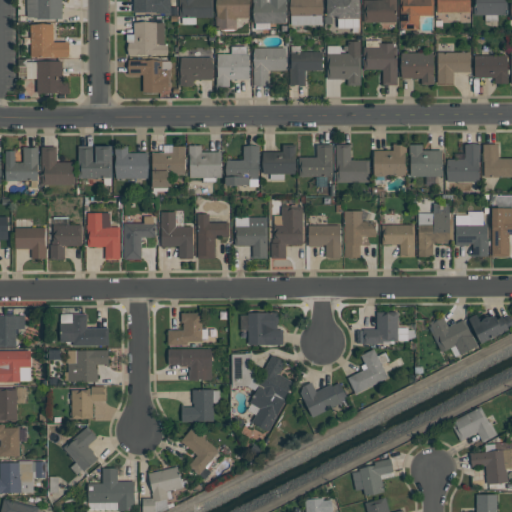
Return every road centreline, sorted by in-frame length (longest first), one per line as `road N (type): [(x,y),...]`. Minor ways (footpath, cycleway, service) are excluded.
road 1 (residential): [(0,292),(511,284)]
road 2 (residential): [(0,119),(511,115)]
road 3 (residential): [(140,290),(142,439)]
road 4 (residential): [(99,0),(99,120)]
